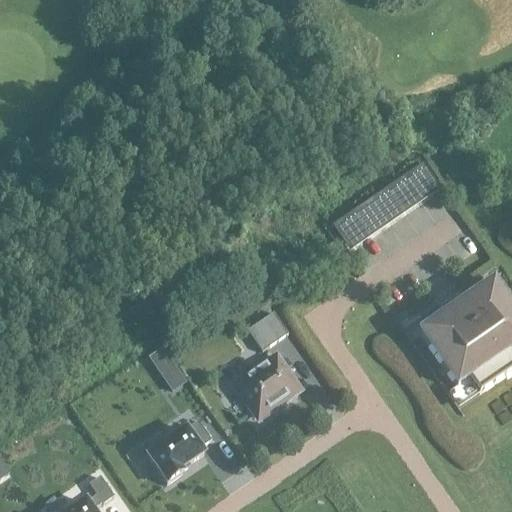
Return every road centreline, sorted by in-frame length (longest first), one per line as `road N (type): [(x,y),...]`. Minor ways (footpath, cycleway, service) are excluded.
road 1 (residential): [(375,406),(220,511)]
road 2 (residential): [(447,511),(375,406)]
